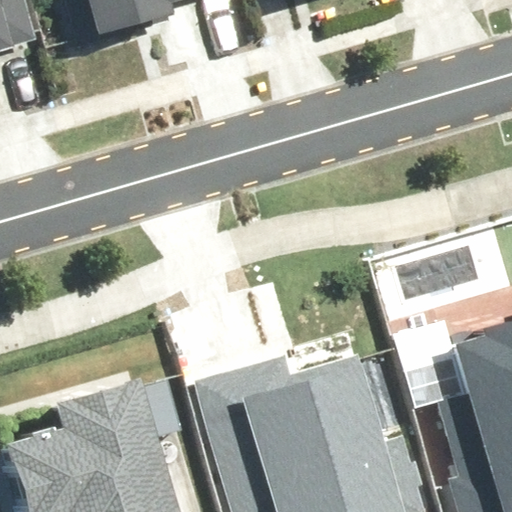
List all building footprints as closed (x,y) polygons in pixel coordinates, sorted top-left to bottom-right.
[(0,0),(0,44),(38,37),(30,0),(0,0)] [(91,0),(94,11),(134,0),(91,0)] [(511,511),(511,304),(399,331),(442,511),(511,511)] [(419,511),(361,311),(185,362),(228,511),(289,511),(315,505),(317,511),(419,511)] [(190,511),(151,376),(0,420),(0,477),(10,511),(190,511)]
